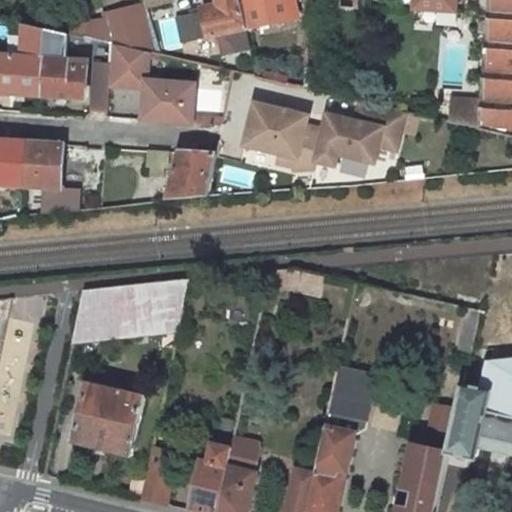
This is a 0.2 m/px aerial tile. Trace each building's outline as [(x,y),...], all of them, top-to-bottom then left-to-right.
[(246,29),(239,0),(217,0),(219,5),(202,9),(204,14),(179,19),(184,42),(219,35),(223,54),(250,49),(246,29)] [(239,0),(246,29),(298,18),(294,0),(239,0)] [(414,0),(414,9),(457,13),(457,0),(414,0)] [(511,0),(489,0),(481,101),(481,106),(479,129),(511,137),(511,0)] [(133,49),(144,51),(148,52),(160,55),(146,8),(145,4),(105,13),(115,45),(133,49)] [(41,27),(26,24),(22,56),(0,54),(0,92),(42,95),(46,29),(41,27)] [(89,61),(64,59),(65,33),(46,29),(42,95),(86,99),(89,61)] [(131,86),(133,49),(115,45),(112,44),(111,64),(109,85),(131,86)] [(145,80),(148,52),(144,51),(133,49),(131,86),(145,87),(145,80)] [(253,62),(204,51),(201,65),(234,72),(253,77),(256,78),(253,62)] [(111,64),(94,63),(91,109),(108,110),(109,85),(111,64)] [(318,69),(305,68),(305,70),(303,88),(316,91),(318,69)] [(305,70),(293,69),(291,86),(303,88),(305,70)] [(358,71),(341,70),(339,97),(355,101),(358,71)] [(194,124),(197,83),(145,80),(145,87),(143,120),(194,124)] [(481,106),(481,101),(453,99),(451,123),(479,129),(481,106)] [(336,154),(372,162),(376,145),(382,120),(399,124),(402,112),(358,101),(358,102),(354,122),(326,115),(322,131),(314,162),(333,166),(336,154)] [(243,146),(278,153),(295,157),(293,167),(292,169),(313,169),(314,162),(322,131),(299,125),(301,115),(253,104),(243,146)] [(394,149),(399,124),(382,120),(376,145),(394,149)] [(27,142),(0,139),(0,184),(24,186),(27,142)] [(65,144),(27,142),(24,186),(45,188),(42,214),(80,211),(81,188),(62,186),(65,144)] [(170,151),(149,150),(148,167),(152,167),(151,175),(164,176),(165,168),(169,168),(170,151)] [(216,154),(181,152),(168,201),(209,196),(216,154)] [(276,163),(293,167),(295,157),(278,153),(276,163)] [(287,267),(269,271),(266,285),(322,298),(327,276),(287,267)] [(189,279),(84,290),(73,343),(90,341),(97,340),(178,332),(189,279)] [(480,311),(466,308),(455,355),(469,358),(472,349),(480,311)] [(511,361),(502,363),(468,366),(465,378),(490,382),(493,388),(511,392),(511,361)] [(371,376),(338,368),(316,473),(307,511),(331,511),(338,480),(344,481),(346,472),(355,433),(356,423),(366,425),(373,392),(368,391),(371,376)] [(490,382),(465,378),(458,412),(451,446),(474,451),(480,444),(482,439),(511,445),(511,392),(493,388),(490,382)] [(146,397),(87,383),(73,442),(132,456),(146,397)] [(233,442),(242,401),(231,398),(222,440),(233,442)] [(458,412),(434,407),(426,448),(413,445),(400,508),(399,511),(436,511),(451,446),(458,412)] [(222,440),(213,438),(208,461),(203,460),(193,511),(194,511),(218,511),(232,444),(233,442),(222,440)] [(260,450),(232,444),(218,511),(249,511),(257,473),(255,472),(260,450)] [(177,454),(154,448),(147,481),(143,499),(166,505),(177,454)] [(307,511),(316,473),(297,469),(286,511),(307,511)] [(147,481),(133,478),(130,496),(143,499),(147,481)]
